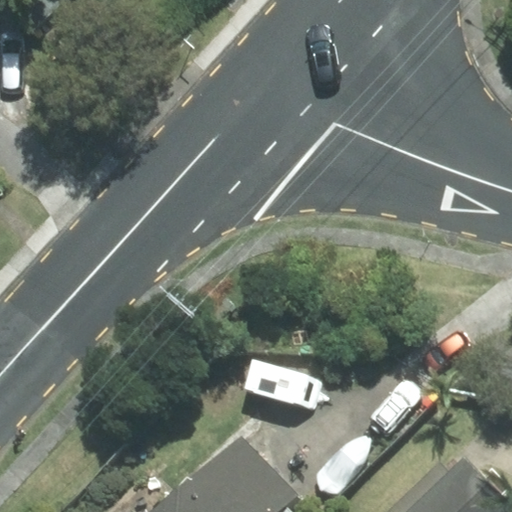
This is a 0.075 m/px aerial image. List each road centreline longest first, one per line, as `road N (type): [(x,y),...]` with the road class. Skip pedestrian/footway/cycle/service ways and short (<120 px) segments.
road 1 (tertiary): [(277,71),(0,375)]
road 2 (tertiary): [(511,184),(379,144),(277,71)]
